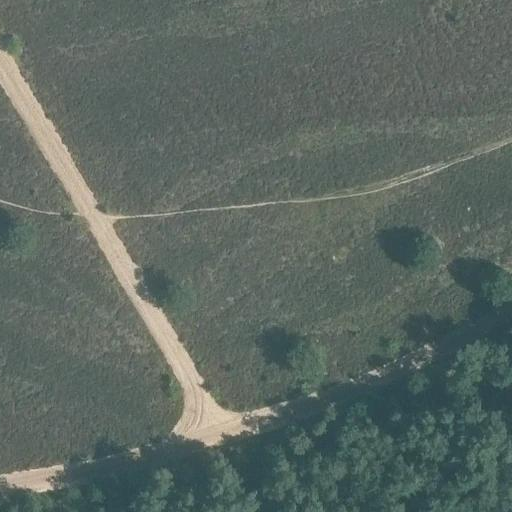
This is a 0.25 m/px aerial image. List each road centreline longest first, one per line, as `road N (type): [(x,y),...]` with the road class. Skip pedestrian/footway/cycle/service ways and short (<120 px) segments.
road 1 (track): [(511,311),(224,437),(0,483)]
road 2 (track): [(224,437),(0,53)]
